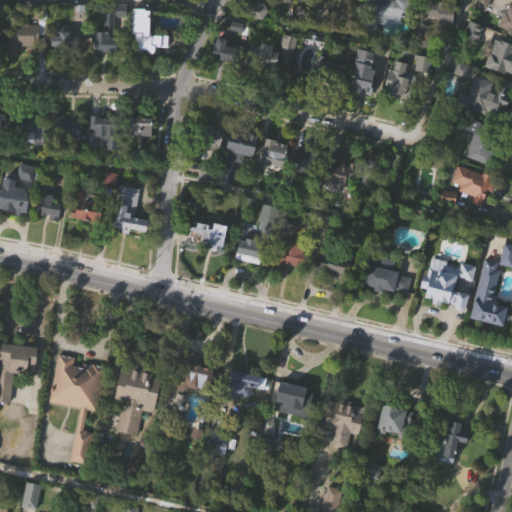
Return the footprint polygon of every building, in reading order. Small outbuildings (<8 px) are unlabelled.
[(173,0),(162,19),(177,28),(193,0),(173,0)] [(267,0),(254,19),(240,9),(246,0),(267,0)] [(311,0),(311,16),(295,15),(296,0),(311,0)] [(342,0),(341,21),(328,20),(329,0),(342,0)] [(410,0),(409,18),(384,16),(384,25),(371,24),(372,14),(366,14),(366,0),(410,0)] [(454,0),(454,24),(439,23),(439,18),(428,18),(428,13),(419,13),(419,0),(454,0)] [(263,2),(263,21),(293,20),(292,1),(263,2)] [(511,4),(511,35),(504,31),(505,29),(498,26),(505,10),(507,11),(510,4),(511,4)] [(150,8),(149,14),(152,14),(152,35),(170,36),(170,49),(157,47),(156,51),(153,53),(151,53),(150,50),(139,49),(140,41),(137,41),(137,33),(135,33),(135,8),(150,8)] [(25,14),(25,22),(29,23),(29,25),(39,25),(39,40),(34,40),(34,44),(25,44),(25,49),(6,49),(6,34),(8,34),(8,14),(25,14)] [(488,35),(496,20),(484,14),(476,30),(488,35)] [(490,39),(488,43),(477,38),(478,36),(466,31),(471,20),(494,30),(490,39)] [(386,42),(406,43),(407,26),(369,23),(366,60),(378,61),(379,50),(385,51),(386,42)] [(249,43),(267,45),(269,27),(251,25),(249,43)] [(454,51),(455,27),(430,26),(429,44),(438,45),(437,50),(454,51)] [(75,27),(75,36),(81,37),(81,41),(82,41),(81,48),(52,47),(53,36),(61,36),(61,31),(65,32),(65,27),(75,27)] [(432,32),(431,47),(428,47),(428,52),(406,50),(407,40),(412,41),(413,31),(432,32)] [(118,38),(118,56),(95,54),(96,32),(110,32),(110,38),(118,38)] [(169,74),(169,62),(149,61),(150,35),(136,35),(135,77),(156,77),(156,73),(169,74)] [(230,39),(228,46),(245,50),(242,65),(212,58),(218,37),(230,39)] [(501,39),(511,43),(511,73),(511,77),(484,65),(494,40),(500,42),(501,39)] [(274,42),(273,49),(280,50),(276,68),(248,63),(252,42),(261,44),(262,40),(274,42)] [(485,53),(470,48),(465,62),(480,67),(485,53)] [(39,51),(19,50),(18,58),(12,58),(12,76),(38,77),(39,51)] [(76,53),(60,53),(60,62),(53,62),(53,77),(81,76),(81,62),(76,62),(76,53)] [(347,64),(342,84),(330,81),(329,83),(315,80),(321,55),(331,57),(330,61),(347,64)] [(95,78),(115,78),(116,58),(96,58),(95,78)] [(296,76),(298,62),(285,59),(283,74),(296,76)] [(373,66),(372,70),(375,71),(371,92),(352,88),(357,67),(361,68),(363,59),(371,61),(370,65),(373,66)] [(229,65),(219,62),(212,84),(235,91),(240,75),(227,72),(229,65)] [(409,63),(408,72),(411,73),(410,80),(420,83),(418,96),(412,95),(410,104),(403,103),(404,98),(390,96),(393,76),(391,75),(392,68),(396,69),(397,64),(400,62),(409,63)] [(482,81),(489,83),(486,92),(511,101),(511,70),(496,65),(494,69),(487,66),(482,81)] [(281,77),(252,68),(247,86),(275,95),(281,77)] [(353,116),(372,119),(375,98),(372,97),(375,77),(359,75),(353,116)] [(491,87),(498,90),(501,84),(508,87),(506,93),(511,95),(506,111),(502,109),(500,116),(488,111),(487,115),(456,103),(460,91),(469,95),(477,75),(494,81),(491,87)] [(430,98),(431,82),(416,82),(415,98),(430,98)] [(317,103),(343,109),(347,90),(321,84),(317,103)] [(407,98),(408,90),(396,88),(395,96),(389,95),(385,118),(409,123),(414,99),(407,98)] [(458,130),(503,145),(511,119),(511,116),(505,114),(503,120),(493,116),(495,109),(477,102),(470,122),(462,119),(458,130)] [(23,112),(23,120),(26,120),(26,116),(39,116),(39,120),(43,120),(43,144),(34,144),(34,142),(14,142),(15,111),(23,112)] [(0,112),(5,112),(5,117),(10,117),(10,130),(0,130),(0,112)] [(82,118),(82,140),(78,139),(79,138),(66,139),(66,137),(59,137),(59,143),(49,142),(49,136),(53,136),(53,113),(62,113),(62,117),(82,118)] [(153,136),(128,136),(128,117),(154,119),(153,136)] [(495,152),(495,153),(493,153),(489,164),(467,155),(469,149),(468,148),(474,132),(466,129),(470,117),(503,131),(495,149),(496,149),(495,152)] [(115,122),(115,134),(117,134),(117,149),(106,148),(106,145),(96,145),(96,138),(88,138),(88,127),(94,127),(95,121),(115,122)] [(216,126),(215,129),(225,131),(222,147),(200,145),(204,127),(207,128),(208,124),(216,126)] [(256,146),(254,156),(247,154),(247,156),(241,155),(241,153),(226,150),(230,129),(258,135),(256,146)] [(289,149),(288,152),(287,151),(284,162),(262,157),(267,136),(289,144),(289,149)] [(81,166),(82,146),(59,144),(58,165),(81,166)] [(132,162),(153,163),(153,144),(133,144),(132,162)] [(302,151),(307,152),(308,149),(327,154),(322,177),(317,175),(316,179),(308,178),(309,174),(296,170),(298,164),(291,162),(295,144),(303,146),(302,151)] [(44,170),(45,146),(23,145),(22,169),(44,170)] [(487,191),(501,159),(478,150),(465,182),(487,191)] [(115,172),(115,151),(92,151),(93,172),(115,172)] [(224,153),(207,151),(204,171),(222,173),(224,153)] [(358,167),(355,179),(348,178),(347,187),(329,183),(333,165),(329,165),(331,153),(340,155),(338,163),(358,167)] [(254,184),(259,164),(232,157),(227,178),(229,179),(225,196),(234,198),(236,190),(244,191),(246,182),(254,184)] [(386,168),(382,185),(369,182),(368,184),(358,182),(363,157),(374,159),(373,165),(386,168)] [(460,165),(483,173),(484,172),(497,177),(492,191),(488,190),(482,205),(472,201),(475,195),(459,190),(461,184),(453,181),(459,164),(460,165)] [(286,198),(288,168),(265,167),(263,197),(286,198)] [(316,174),(294,173),(293,199),(314,200),(316,174)] [(26,217),(17,215),(17,213),(0,209),(0,203),(5,178),(17,181),(16,188),(31,191),(26,217)] [(347,182),(331,179),(325,210),(350,215),(355,192),(346,190),(347,182)] [(85,200),(100,201),(99,203),(103,204),(100,219),(94,218),(93,224),(85,222),(86,218),(70,217),(72,207),(76,207),(77,201),(72,200),(75,185),(87,187),(85,200)] [(63,204),(60,222),(50,220),(51,215),(41,215),(41,212),(39,211),(41,197),(38,196),(39,186),(52,188),(50,195),(55,196),(54,202),(63,204)] [(137,203),(136,213),(132,213),(131,218),(149,221),(147,233),(131,230),(130,232),(114,229),(117,210),(114,209),(118,186),(140,190),(137,203)] [(485,233),(495,204),(458,192),(453,208),(462,211),(460,218),(475,222),(473,229),(485,233)] [(0,235),(28,240),(32,214),(25,213),(26,208),(4,205),(0,231),(0,235)] [(147,259),(150,246),(136,244),(141,215),(120,212),(114,253),(124,255),(124,256),(147,259)] [(95,215),(78,214),(77,245),(94,246),(95,215)] [(456,230),(458,219),(441,216),(439,228),(456,230)] [(230,226),(225,247),(219,246),(218,250),(190,244),(193,232),(191,232),(192,227),(199,228),(200,223),(211,226),(210,230),(214,231),(216,223),(230,226)] [(307,227),(304,242),(306,242),(304,252),(308,253),(305,267),(276,260),(279,246),(282,247),(284,237),(291,239),(295,224),(307,227)] [(257,239),(256,241),(265,243),(261,263),(236,257),(241,238),(247,239),(247,237),(257,239)] [(511,244),(511,267),(501,264),(507,243),(511,244)] [(228,253),(196,247),(191,270),(224,276),(228,253)] [(322,253),(353,258),(350,274),(334,271),(334,273),(315,268),(317,260),(321,261),(322,253)] [(445,264),(460,268),(462,262),(477,266),(473,281),(458,277),(455,289),(471,293),(467,307),(466,307),(465,310),(457,308),(458,305),(447,302),(446,305),(433,301),(434,297),(427,296),(428,289),(420,287),(424,273),(431,275),(436,256),(446,259),(445,264)] [(510,319),(509,322),(506,321),(505,326),(471,318),(485,259),(499,262),(497,269),(501,270),(494,301),(500,302),(499,304),(510,307),(508,314),(511,315),(510,319)] [(394,263),(393,270),(401,272),(400,275),(412,278),(408,295),(385,289),(384,292),(375,290),(376,287),(364,284),(369,264),(380,267),(382,260),(394,263)] [(266,267),(240,263),(237,287),(264,290),(266,267)] [(280,288),(302,292),(306,270),(284,265),(280,288)] [(511,293),(511,270),(505,269),(500,290),(511,293)] [(343,304),(348,284),(321,278),(317,297),(343,304)] [(409,321),(413,302),(394,299),(396,285),(370,280),(365,311),(374,313),(374,314),(409,321)] [(470,320),(454,317),(457,304),(474,308),(477,292),(462,289),(461,292),(430,285),(424,314),(427,315),(426,324),(433,325),(432,330),(443,332),(443,329),(467,334),(470,320)] [(471,345),(504,352),(508,333),(493,330),(502,289),(485,285),(471,345)] [(0,342),(38,346),(36,366),(28,365),(27,374),(25,373),(25,378),(13,377),(10,403),(0,403),(0,342)] [(79,366),(82,367),(83,361),(106,366),(97,411),(88,409),(84,428),(87,429),(87,431),(93,433),(86,464),(70,460),(80,408),(49,401),(58,353),(75,356),(73,364),(79,366)] [(203,365),(211,366),(211,367),(215,368),(211,388),(190,383),(190,381),(183,379),(187,358),(197,360),(197,362),(203,363),(203,365)] [(130,363),(153,368),(152,372),(162,375),(155,412),(143,410),(138,435),(116,430),(121,405),(113,404),(121,365),(130,367),(130,363)] [(39,372),(0,369),(0,371),(0,428),(13,429),(16,398),(37,400),(39,372)] [(267,377),(265,388),(252,386),(250,398),(236,395),(236,397),(225,395),(232,369),(267,377)] [(314,391),(309,417),(298,415),(301,401),(288,398),(288,400),(277,397),(281,380),(308,386),(308,390),(314,391)] [(81,434),(72,487),(88,489),(93,458),(85,456),(88,436),(99,438),(106,392),(84,389),(84,393),(75,391),(76,383),(59,381),(51,429),(81,434)] [(179,414),(208,422),(216,395),(187,386),(179,414)] [(117,458),(139,462),(144,437),(155,439),(162,402),(146,399),(122,395),(116,428),(123,429),(117,458)] [(265,416),(268,404),(232,396),(227,420),(250,425),(253,413),(265,416)] [(366,404),(360,435),(351,433),(347,452),(328,447),(332,431),(327,430),(328,428),(324,427),(330,396),(366,404)] [(408,409),(404,427),(410,428),(408,435),(387,429),(386,434),(376,432),(384,403),(408,409)] [(307,442),(312,414),(282,408),(276,436),(307,442)] [(463,424),(462,431),(469,433),(468,441),(460,439),(458,451),(456,451),(455,457),(445,455),(448,438),(439,436),(441,424),(451,425),(452,420),(463,422),(463,424)] [(348,477),(351,459),(360,461),(364,436),(355,434),(356,428),(339,425),(336,440),(328,438),(325,454),(333,455),(329,474),(348,477)] [(231,432),(225,455),(206,450),(210,427),(231,432)] [(414,436),(382,432),(378,458),(399,461),(399,463),(410,465),(414,436)] [(454,489),(459,468),(468,470),(470,459),(461,457),(463,450),(446,446),(438,486),(454,489)] [(226,481),(228,474),(234,475),(237,464),(212,458),(207,476),(226,481)] [(383,466),(378,483),(376,482),(375,484),(355,477),(359,460),(383,466)] [(284,463),(264,461),(262,480),(282,482),(284,463)] [(343,489),(337,511),(321,511),(325,498),(323,497),(324,492),(326,493),(327,485),(343,489)] [(37,488),(34,511),(20,509),(24,486),(37,488)]
